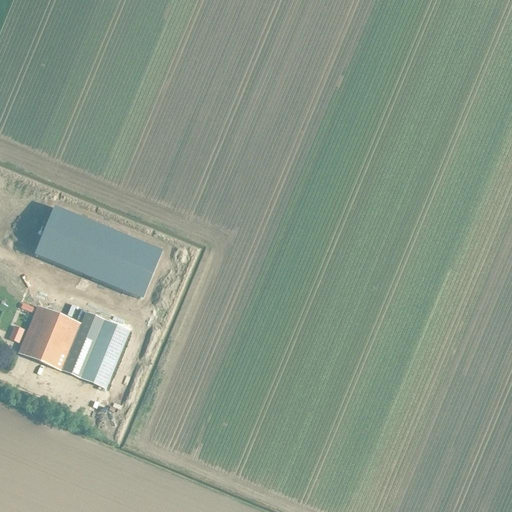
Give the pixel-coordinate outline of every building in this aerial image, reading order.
[(159,253),(55,210),(35,258),(139,301),(159,253)] [(61,372),(80,326),(37,308),(18,354),(61,372)] [(85,314),(80,326),(61,372),(79,380),(103,321),(85,314)] [(129,332),(103,321),(79,380),(105,390),(129,332)] [(91,407),(98,410),(100,404),(93,401),(91,407)]
